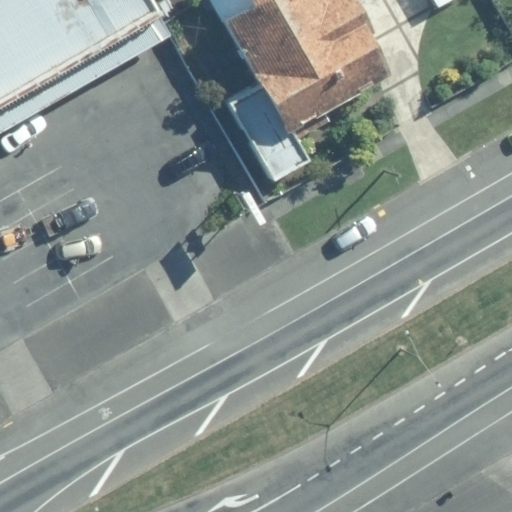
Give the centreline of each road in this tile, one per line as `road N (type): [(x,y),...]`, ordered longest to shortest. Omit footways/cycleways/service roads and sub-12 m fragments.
road 1 (primary): [(0,507),(511,212)]
road 2 (primary): [(511,371),(268,511)]
